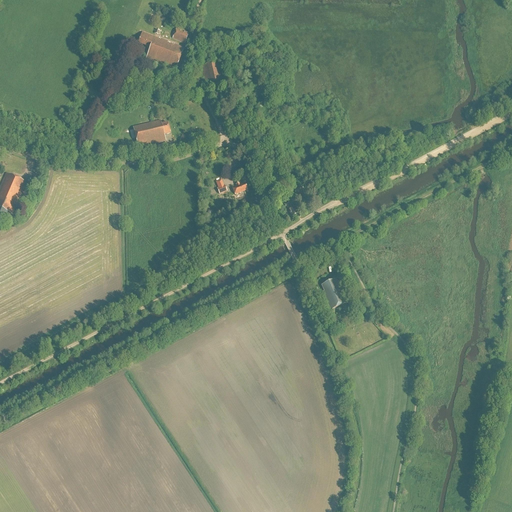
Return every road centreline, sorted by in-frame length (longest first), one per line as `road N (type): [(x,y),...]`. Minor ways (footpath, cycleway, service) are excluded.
road 1 (track): [(511,115),(0,383)]
road 2 (unclassified): [(295,259),(240,146),(164,162),(80,163),(0,145)]
road 3 (track): [(0,420),(297,264)]
road 4 (unknown): [(466,174),(333,245)]
road 5 (track): [(200,0),(197,73),(226,144)]
